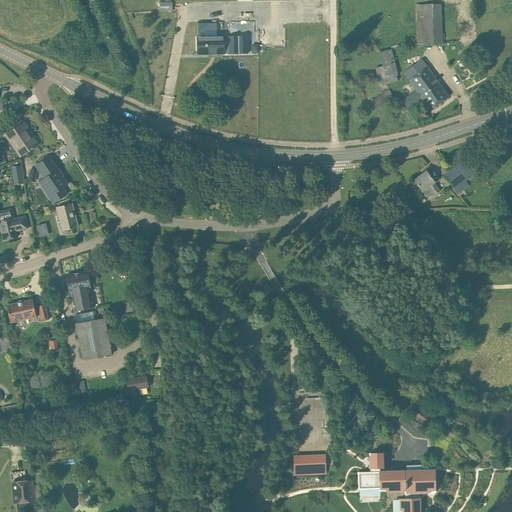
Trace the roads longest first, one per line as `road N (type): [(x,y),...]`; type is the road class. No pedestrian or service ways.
road 1 (unclassified): [(336,156),(336,195),(299,219),(205,226),(133,214)]
road 2 (secondary): [(336,156),(431,140),(511,114)]
road 3 (secondary): [(336,156),(266,156),(160,127)]
road 4 (unclassified): [(133,214),(95,177),(42,99),(40,71)]
road 5 (unknown): [(147,218),(145,332),(91,361)]
road 6 (unclassified): [(133,214),(114,237),(0,276)]
road 7 (track): [(332,0),(336,145)]
road 8 (secondary): [(160,127),(40,71)]
